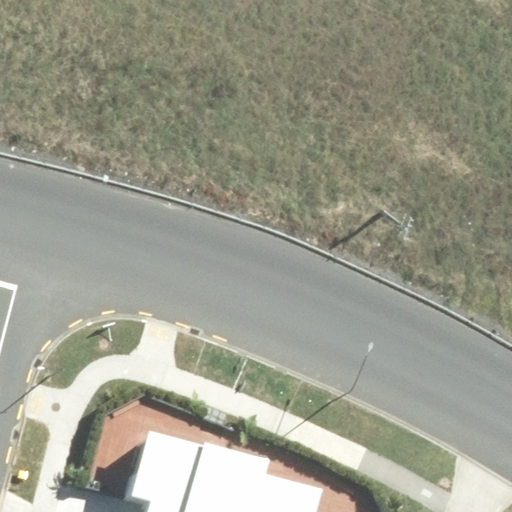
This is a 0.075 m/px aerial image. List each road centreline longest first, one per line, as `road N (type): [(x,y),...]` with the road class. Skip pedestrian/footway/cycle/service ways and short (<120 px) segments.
road 1 (tertiary): [(32,237),(240,291),(511,431)]
road 2 (residential): [(32,237),(0,366)]
